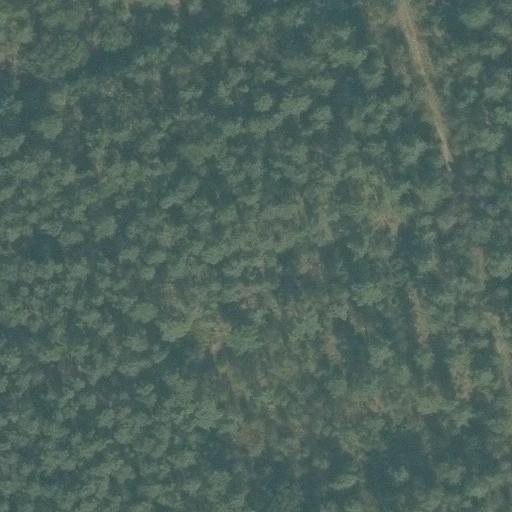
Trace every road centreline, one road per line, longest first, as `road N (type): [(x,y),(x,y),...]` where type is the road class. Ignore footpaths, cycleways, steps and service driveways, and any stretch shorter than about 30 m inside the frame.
road 1 (track): [(511,370),(401,0)]
road 2 (track): [(0,98),(359,0)]
